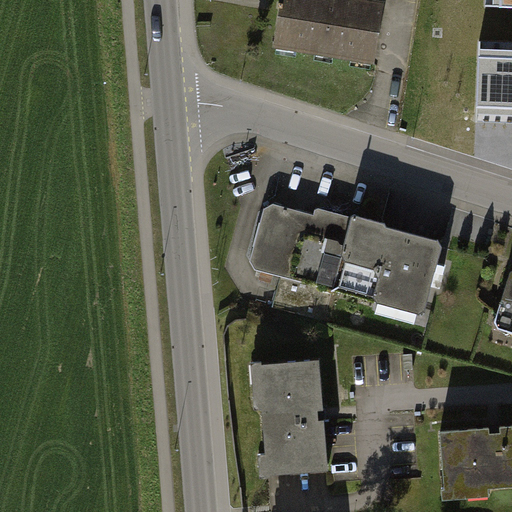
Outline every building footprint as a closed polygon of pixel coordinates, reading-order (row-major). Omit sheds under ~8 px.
[(386,2),(373,0),(284,0),(276,49),(375,66),(386,2)] [(511,40),(481,39),(478,118),(511,119),(511,40)] [(314,212),(273,201),(264,206),(249,259),(255,269),(282,276),(274,305),(326,319),(333,291),(337,289),(418,310),(424,307),(441,241),(437,235),(386,222),(385,218),(354,209),(351,212),(320,204),(315,207),(314,212)] [(511,266),(511,267),(495,319),(499,326),(511,330),(511,266)] [(324,405),(320,356),(262,361),(262,357),(249,358),(253,405),(263,404),(267,449),(258,450),(260,474),(273,473),(272,470),(329,465),(325,415),(319,416),(318,406),(324,405)] [(490,422),(440,427),(445,484),(442,484),(443,498),(489,494),(488,484),(511,481),(511,421),(500,422),(500,427),(490,428),(490,422)]
